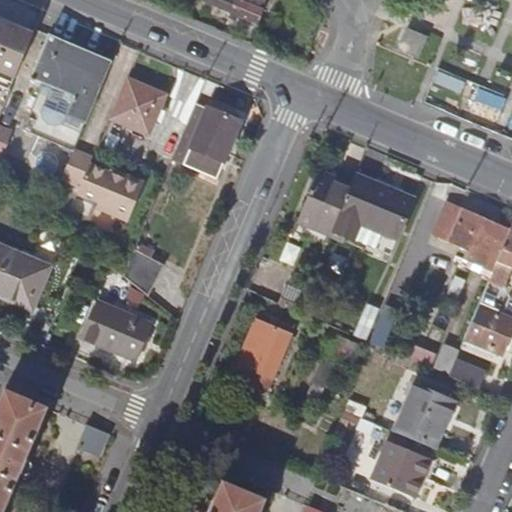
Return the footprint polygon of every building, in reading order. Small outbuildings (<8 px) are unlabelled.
[(202,0),(202,1),(231,13),(238,16),(258,24),(263,9),(260,7),(262,0),(202,0)] [(426,38),(407,30),(399,50),(419,57),(426,38)] [(42,83),(93,104),(111,60),(48,34),(30,78),(42,83)] [(128,79),(111,119),(149,135),(166,95),(128,79)] [(74,149),(93,104),(42,83),(24,130),(73,150),(74,149)] [(195,102),(171,159),(184,164),(190,148),(224,162),(240,122),(226,116),(228,110),(209,102),(207,107),(195,102)] [(0,122),(0,162),(1,163),(15,128),(0,122)] [(190,148),(184,164),(217,178),(224,162),(190,148)] [(92,157),(74,149),(73,150),(61,178),(79,186),(77,192),(98,201),(96,207),(127,220),(144,182),(124,173),(122,177),(89,163),(92,157)] [(331,230),(348,190),(328,182),(330,176),(317,171),(294,227),(327,240),(331,230)] [(354,174),(348,190),(331,230),(374,249),(380,233),(396,239),(413,199),(354,174)] [(432,236),(449,243),(463,210),(445,203),(432,236)] [(493,272),(510,229),(487,220),(478,217),(463,210),(449,243),(467,250),(463,260),(493,272)] [(499,310),(504,312),(510,297),(502,293),(511,267),(511,224),(510,229),(493,272),(480,302),(499,310)] [(46,267),(0,247),(0,293),(29,305),(46,267)] [(132,253),(122,276),(151,298),(151,294),(162,266),(132,253)] [(280,287),(274,301),(293,309),(299,295),(280,287)] [(83,339),(135,361),(150,323),(98,302),(83,339)] [(499,310),(480,302),(465,338),(501,354),(511,329),(511,321),(497,316),(499,310)] [(237,364),(272,380),(294,328),(268,317),(264,325),(255,321),(237,364)] [(434,369),(449,375),(456,358),(459,351),(444,345),(434,369)] [(456,358),(449,375),(478,387),(485,370),(456,358)] [(272,380),(237,364),(232,376),(267,392),(272,380)] [(394,431),(435,448),(454,402),(413,385),(394,431)] [(0,511),(3,511),(19,475),(24,477),(30,475),(32,472),(33,467),(32,463),(30,462),(25,459),(46,408),(4,391),(0,399),(0,511)] [(358,416),(342,410),(338,419),(355,425),(358,416)] [(83,445),(90,427),(85,425),(75,448),(97,458),(100,452),(83,445)] [(107,434),(90,427),(83,445),(100,452),(107,434)] [(386,444),(372,481),(413,497),(428,460),(386,444)] [(259,511),(265,500),(222,482),(215,499),(213,499),(207,511),(259,511)]
